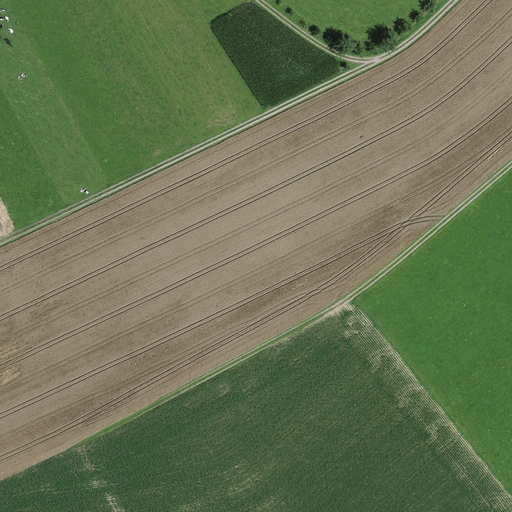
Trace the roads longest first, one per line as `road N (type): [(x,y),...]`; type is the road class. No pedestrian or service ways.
road 1 (track): [(77,449),(341,306),(511,166)]
road 2 (track): [(0,242),(377,62),(453,0)]
road 3 (track): [(262,0),(316,44),(377,62)]
